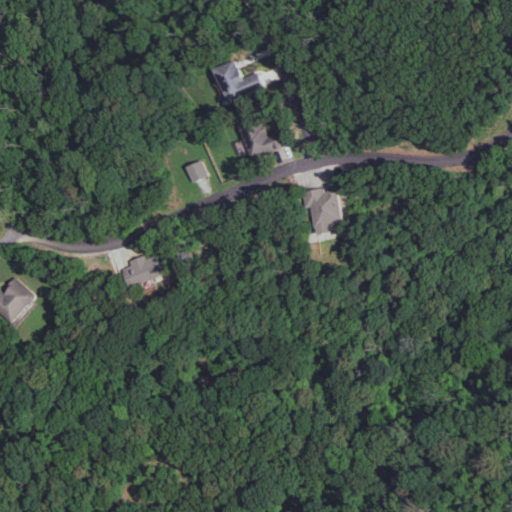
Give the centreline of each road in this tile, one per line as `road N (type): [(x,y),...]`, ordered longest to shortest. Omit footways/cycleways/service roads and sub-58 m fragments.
road 1 (residential): [(511,135),(476,154),(439,160),(319,161),(107,245),(58,244),(0,214),(0,27)]
road 2 (residential): [(319,161),(270,31),(245,0)]
